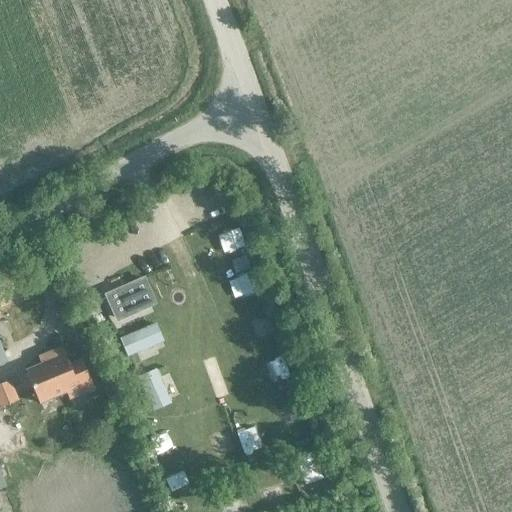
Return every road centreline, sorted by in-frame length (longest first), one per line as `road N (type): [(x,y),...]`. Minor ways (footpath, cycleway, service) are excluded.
road 1 (unclassified): [(403,511),(249,100)]
road 2 (unclassified): [(0,238),(249,100)]
